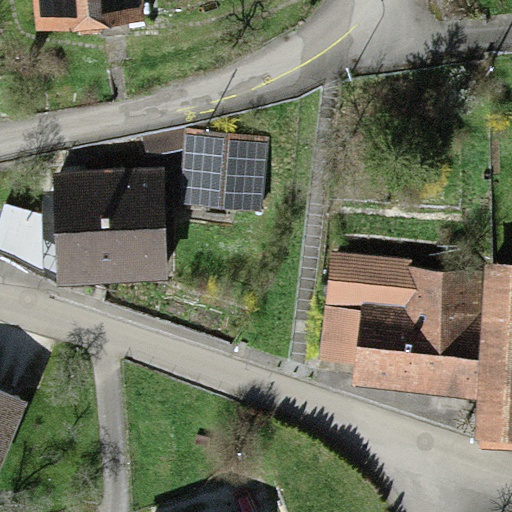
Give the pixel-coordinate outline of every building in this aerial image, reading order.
[(32,0),(36,45),(145,36),(141,0),(32,0)] [(266,150),(192,147),(189,214),(263,217),(266,150)] [(156,178),(57,184),(62,276),(162,271),(156,178)] [(407,264),(336,257),(321,358),(358,361),(357,383),(493,388),(497,279),(407,264)] [(493,388),(491,435),(511,435),(511,280),(497,279),(493,388)] [(0,404),(0,479),(26,415),(0,404)]
